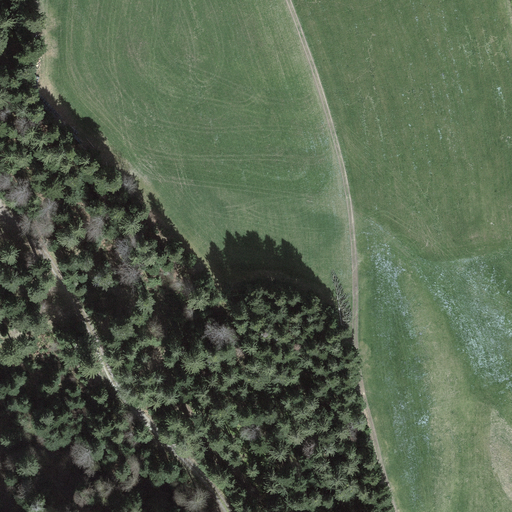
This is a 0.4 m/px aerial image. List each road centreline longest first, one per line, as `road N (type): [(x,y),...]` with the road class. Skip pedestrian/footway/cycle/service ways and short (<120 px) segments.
road 1 (track): [(394,511),(362,395),(339,145),(294,0)]
road 2 (track): [(0,215),(33,235),(123,396),(228,511)]
